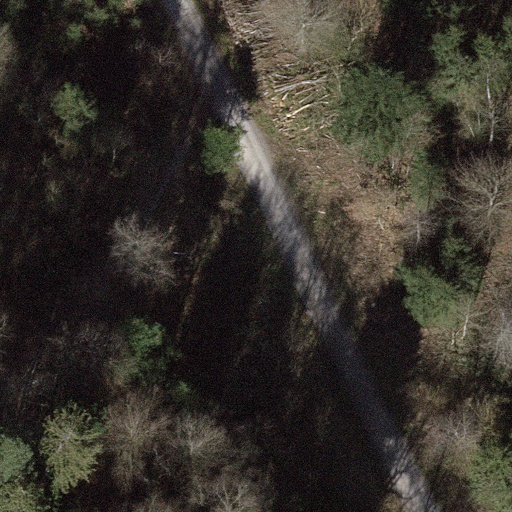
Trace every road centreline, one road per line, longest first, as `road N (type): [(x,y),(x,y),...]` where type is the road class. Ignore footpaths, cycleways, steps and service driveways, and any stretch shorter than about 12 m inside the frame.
road 1 (track): [(214,83),(423,511)]
road 2 (track): [(0,335),(95,291),(154,216),(214,83)]
